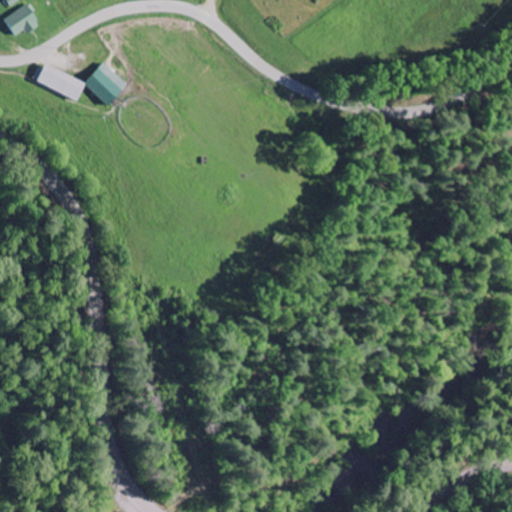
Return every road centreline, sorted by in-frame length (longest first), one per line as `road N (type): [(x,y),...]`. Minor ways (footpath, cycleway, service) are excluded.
road 1 (tertiary): [(0,59),(33,54),(114,12),(160,6),(197,14),(277,76),(341,105),(462,99),(511,66)]
road 2 (secondary): [(157,511),(109,445),(87,260),(74,220),(51,184),(0,140)]
